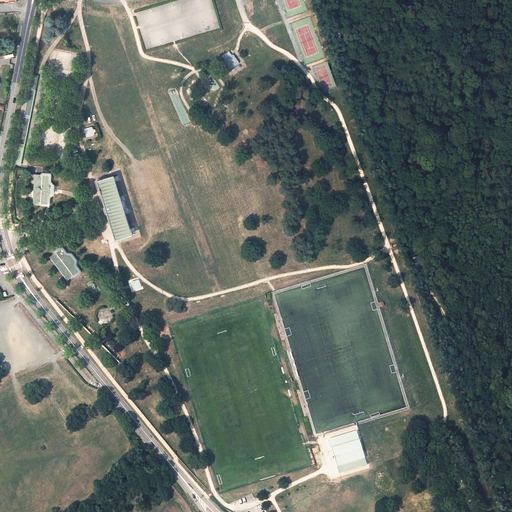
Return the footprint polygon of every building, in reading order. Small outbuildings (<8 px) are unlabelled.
[(236,62),(229,53),(224,56),(231,66),(236,62)] [(38,77),(33,76),(27,103),(32,104),(38,77)] [(22,156),(32,104),(27,103),(17,155),(22,156)] [(49,174),(33,174),(32,203),(46,204),(47,197),(50,194),(51,185),(48,182),(49,174)] [(134,235),(124,209),(115,177),(96,182),(115,241),(134,235)] [(55,253),(49,257),(67,280),(73,276),(80,271),(75,265),(76,260),(71,253),(66,252),(61,247),(55,252),(55,253)] [(100,343),(104,340),(61,296),(56,300),(100,343)] [(104,340),(100,343),(120,363),(123,359),(104,340)] [(356,431),(328,439),(339,472),(366,464),(356,431)]
